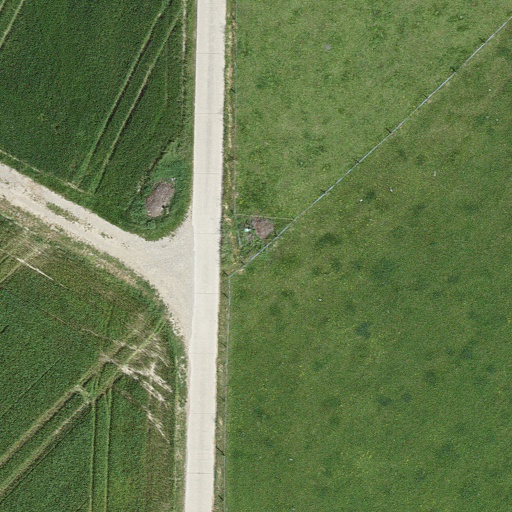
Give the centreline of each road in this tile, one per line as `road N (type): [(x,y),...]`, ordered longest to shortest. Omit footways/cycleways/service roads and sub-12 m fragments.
road 1 (track): [(197,511),(214,0)]
road 2 (track): [(203,290),(0,178)]
